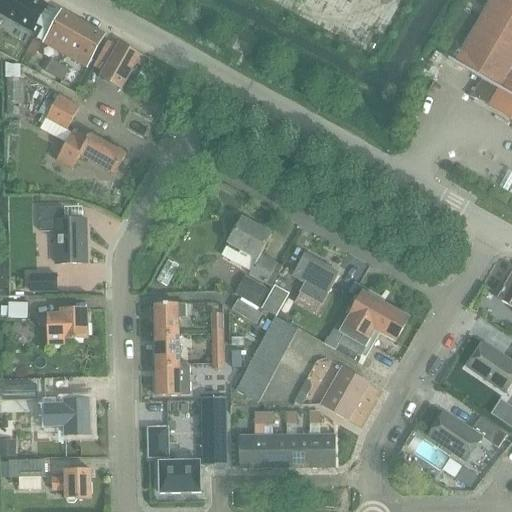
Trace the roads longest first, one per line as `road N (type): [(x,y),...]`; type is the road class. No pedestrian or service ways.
road 1 (residential): [(129,511),(122,259),(183,149)]
road 2 (residential): [(496,231),(221,81)]
road 3 (residential): [(451,305),(183,149)]
road 4 (residential): [(370,475),(375,441),(451,305)]
road 5 (residential): [(223,511),(222,485),(370,475)]
road 6 (residential): [(221,81),(79,0)]
